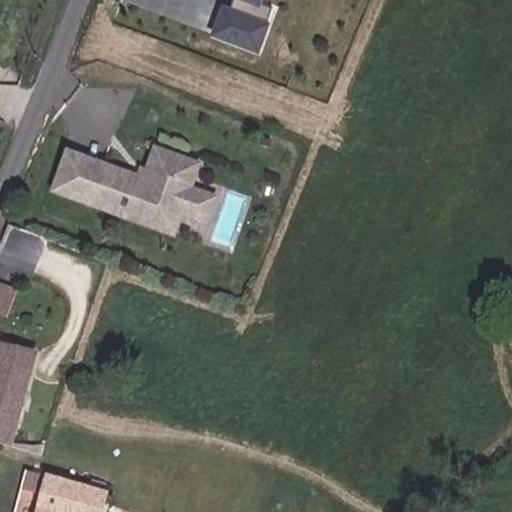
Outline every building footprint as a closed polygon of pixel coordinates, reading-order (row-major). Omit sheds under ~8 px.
[(252,7),(254,0),(228,0),(223,14),(218,12),(208,38),(251,54),(266,12),(252,7)] [(181,220),(190,196),(184,193),(192,169),(150,154),(138,185),(96,169),(93,177),(59,165),(48,195),(167,238),(175,218),(181,220)] [(96,169),(62,156),(59,165),(93,177),(96,169)] [(200,227),(208,202),(190,196),(181,220),(200,227)] [(0,312),(12,317),(21,291),(0,283),(0,312)] [(0,440),(17,444),(41,352),(3,341),(0,360),(0,440)] [(110,511),(116,491),(52,474),(49,482),(30,476),(21,509),(3,504),(0,511),(110,511)]
